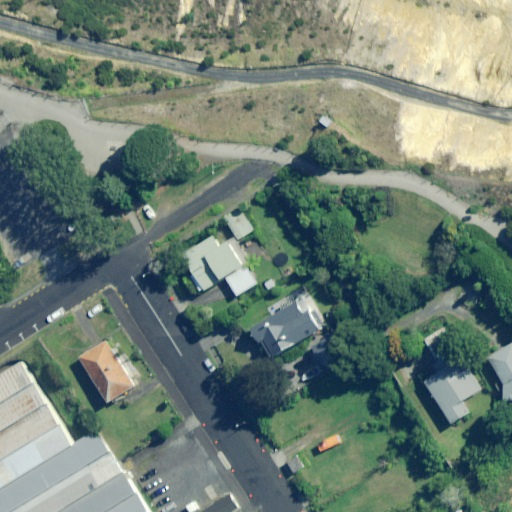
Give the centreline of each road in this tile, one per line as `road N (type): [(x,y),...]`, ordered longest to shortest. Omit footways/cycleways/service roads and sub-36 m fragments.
road 1 (residential): [(118,257),(280,511)]
road 2 (residential): [(0,331),(118,257)]
